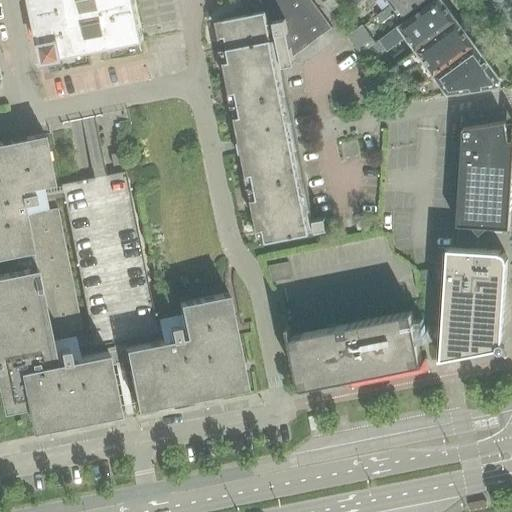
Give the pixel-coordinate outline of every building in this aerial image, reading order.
[(135,0),(33,0),(46,60),(143,40),(141,28),(135,0)] [(291,136),(290,132),(277,67),(295,64),(294,57),(332,28),(311,0),(247,0),(257,13),(217,21),(222,49),(220,49),(220,51),(222,50),(233,104),(231,104),(231,105),(233,105),(242,145),(250,186),(247,187),(248,188),(250,187),(261,243),(328,229),(325,217),(308,221),(291,136)] [(345,0),(326,0),(324,2),(331,12),(346,1),(345,0)] [(397,0),(390,5),(376,16),(381,23),(396,13),(403,23),(433,0),(397,0)] [(458,20),(442,0),(433,0),(403,23),(379,40),(385,48),(388,51),(402,41),(411,52),(417,50),(458,20)] [(419,64),(429,78),(433,76),(468,51),(476,45),(458,20),(417,50),(411,52),(390,68),(396,75),(419,64)] [(365,27),(370,34),(375,31),(369,23),(365,27)] [(348,35),(347,35),(361,54),(376,42),(370,34),(366,29),(365,27),(363,24),(348,35)] [(376,42),(361,54),(362,55),(367,62),(385,48),(379,40),(376,42)] [(414,99),(498,86),(500,86),(501,78),(500,77),(476,45),(468,51),(433,76),(429,78),(412,86),(412,89),(414,99)] [(510,228),(511,192),(511,120),(465,128),(464,128),(458,225),(473,226),(480,233),(487,227),(510,228)] [(85,416),(131,407),(246,384),(228,293),(179,303),(182,316),(162,320),(166,339),(126,348),(125,344),(106,348),(107,351),(75,358),(71,338),(70,338),(69,332),(82,329),(58,208),(45,211),(44,205),(45,205),(41,185),(54,183),(44,134),(0,142),(0,257),(23,252),(27,270),(0,274),(0,360),(9,407),(28,403),(32,422),(84,412),(85,416)] [(111,155),(113,166),(125,163),(123,153),(111,155)] [(107,175),(103,176),(95,177),(61,184),(93,346),(158,333),(125,171),(116,173),(107,175)] [(472,226),(458,225),(457,243),(478,244),(479,233),(472,226)] [(437,263),(436,270),(447,271),(443,327),(439,327),(437,327),(437,328),(436,329),(435,330),(435,331),(435,332),(436,333),(436,334),(437,335),(439,335),(443,335),(442,356),(440,357),(440,359),(502,347),(508,259),(507,259),(507,258),(507,257),(507,256),(506,255),(505,254),(504,253),(504,252),(502,252),(501,252),(501,251),(452,248),(449,248),(448,248),(438,247),(437,263)] [(288,262),(268,266),(271,283),(280,281),(292,279),(288,262)] [(304,387),(305,387),(425,363),(425,360),(422,360),(412,311),(292,335),(290,325),(288,326),(289,334),(299,383),(300,384),(300,385),(301,386),(303,387),(304,387)]
